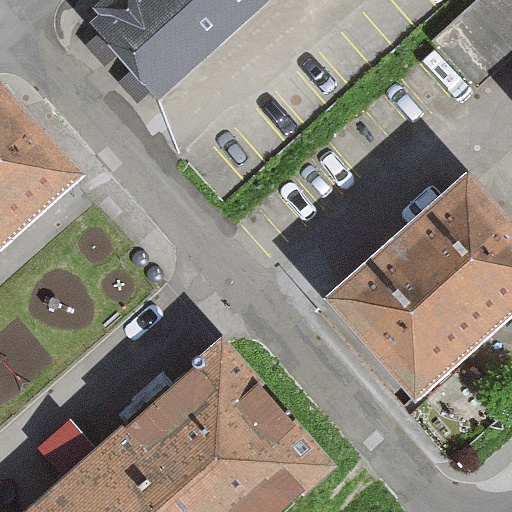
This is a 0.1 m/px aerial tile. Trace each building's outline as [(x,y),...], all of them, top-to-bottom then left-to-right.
[(104,17),(95,25),(158,96),(266,0),(111,0),(98,11),(104,17)] [(511,0),(478,0),(432,41),(476,89),(511,55),(511,0)] [(4,100),(0,99),(0,239),(72,176),(4,100)] [(393,254),(339,301),(415,387),(511,302),(511,239),(467,189),(414,235),(406,236),(401,241),(394,246),(393,254)] [(274,511),(328,466),(222,347),(34,511),(274,511)] [(464,366),(409,414),(450,461),(505,414),(464,366)]
